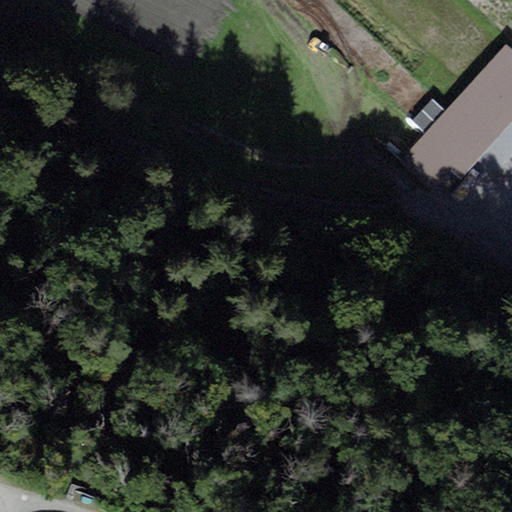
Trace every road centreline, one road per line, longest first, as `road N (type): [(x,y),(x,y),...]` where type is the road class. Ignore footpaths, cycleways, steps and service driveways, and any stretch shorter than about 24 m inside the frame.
road 1 (track): [(511,168),(492,186),(431,208),(307,202),(0,111)]
road 2 (track): [(431,208),(375,165),(276,162),(166,117),(0,31)]
